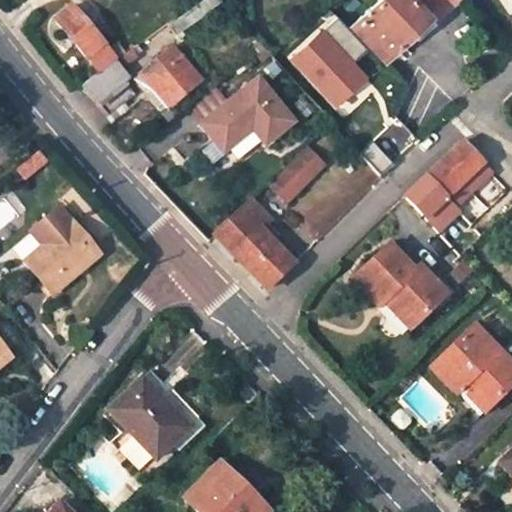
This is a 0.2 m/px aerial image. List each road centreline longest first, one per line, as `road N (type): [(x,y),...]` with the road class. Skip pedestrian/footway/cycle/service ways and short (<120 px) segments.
road 1 (residential): [(252,329),(477,110)]
road 2 (tertiary): [(185,263),(0,46)]
road 3 (residential): [(185,263),(0,477)]
road 4 (tertiary): [(425,511),(252,329)]
